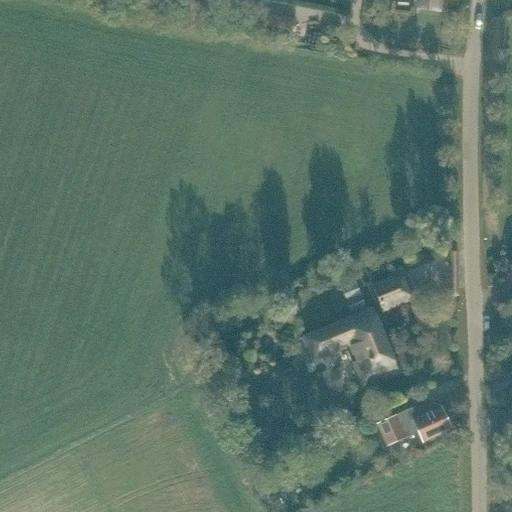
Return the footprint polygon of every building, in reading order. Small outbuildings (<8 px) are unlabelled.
[(418,0),(417,9),(437,11),(438,0),(418,0)] [(511,254),(503,260),(511,274),(511,254)] [(382,312),(410,300),(400,275),(371,287),(382,312)] [(331,287),(339,310),(353,305),(345,282),(331,287)] [(397,372),(384,341),(371,310),(302,338),(312,362),(347,348),(363,386),(397,372)] [(422,443),(450,431),(440,409),(416,419),(411,409),(377,424),(387,447),(417,433),(422,443)] [(269,476),(256,482),(261,493),(274,487),(269,476)]
